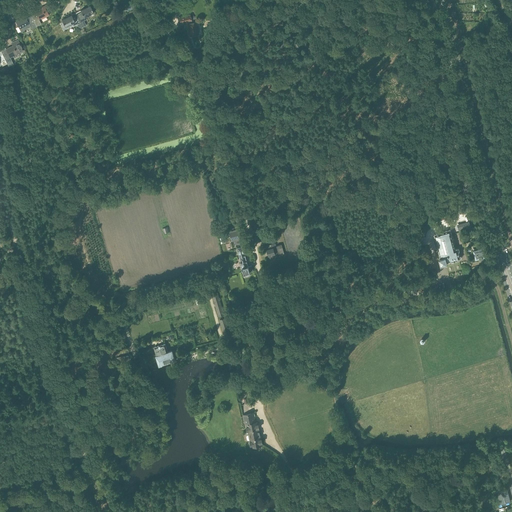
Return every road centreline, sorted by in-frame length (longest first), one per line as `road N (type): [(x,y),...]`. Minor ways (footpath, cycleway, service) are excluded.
road 1 (secondary): [(431,0),(511,304)]
road 2 (track): [(92,478),(46,353),(0,185)]
road 3 (secondary): [(511,273),(441,0)]
